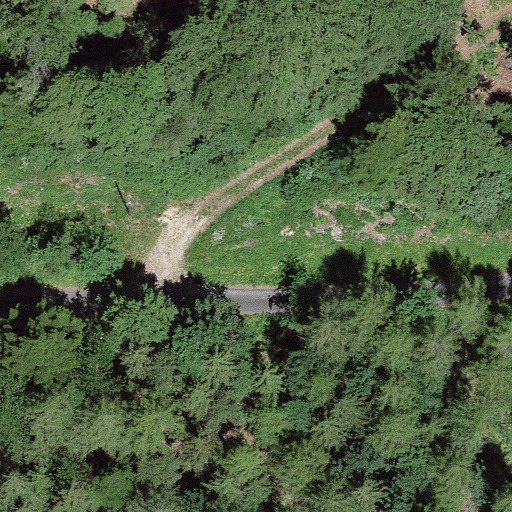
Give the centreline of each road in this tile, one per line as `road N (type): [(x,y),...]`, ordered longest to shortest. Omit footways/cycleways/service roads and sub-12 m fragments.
road 1 (track): [(511,285),(428,299),(0,305)]
road 2 (track): [(161,302),(175,240),(208,204),(300,142),(511,29)]
